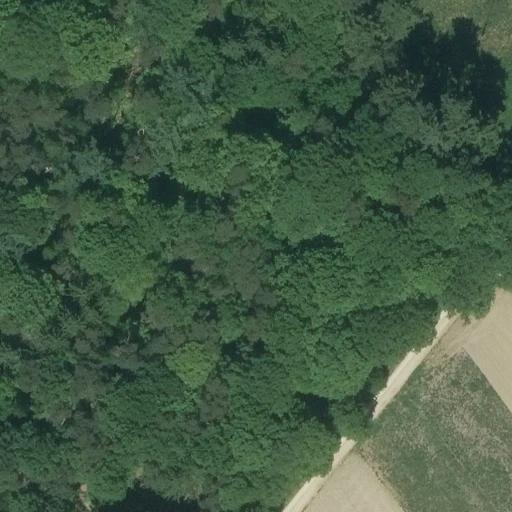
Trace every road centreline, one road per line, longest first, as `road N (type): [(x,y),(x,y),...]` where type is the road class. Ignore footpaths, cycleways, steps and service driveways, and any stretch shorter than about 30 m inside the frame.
road 1 (track): [(290,511),(504,253)]
road 2 (track): [(499,246),(365,55),(341,0)]
